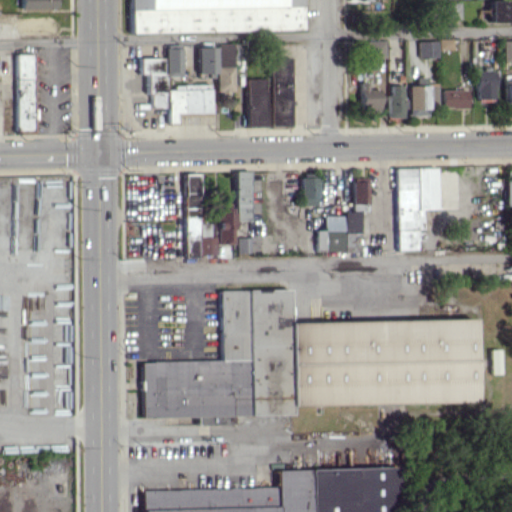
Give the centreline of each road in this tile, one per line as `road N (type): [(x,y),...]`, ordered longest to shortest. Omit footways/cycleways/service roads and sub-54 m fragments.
road 1 (tertiary): [(96,151),(511,142)]
road 2 (residential): [(97,275),(511,267)]
road 3 (tertiary): [(96,151),(98,511)]
road 4 (tertiary): [(95,0),(96,151)]
road 5 (residential): [(327,0),(328,146)]
